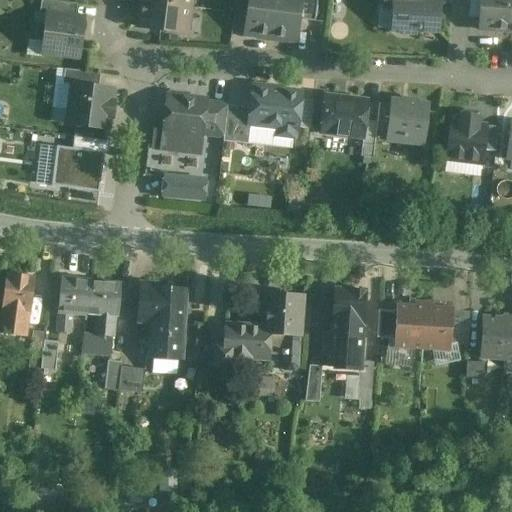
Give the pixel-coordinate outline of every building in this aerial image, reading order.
[(77,5),(41,0),(39,14),(47,15),(47,14),(75,17),(77,5)] [(142,0),(142,2),(189,8),(190,0),(142,0)] [(236,0),(235,11),(247,13),(248,0),(236,0)] [(248,0),(247,13),(244,34),(270,38),(274,0),(248,0)] [(300,0),(274,0),(270,38),(296,41),(298,20),(300,0)] [(317,0),(300,0),(298,20),(315,22),(317,0)] [(435,0),(392,0),(393,8),(391,30),(396,30),(399,34),(413,35),(417,31),(437,32),(439,0),(435,0)] [(508,0),(481,0),(480,30),(507,32),(508,0)] [(189,8),(142,2),(138,28),(186,34),(189,8)] [(75,17),(47,14),(47,15),(45,26),(37,25),(35,41),(43,42),(42,54),(78,59),(83,18),(75,17)] [(100,75),(64,70),(62,85),(72,86),(72,85),(98,88),(100,75)] [(98,88),(72,85),(72,86),(67,125),(107,130),(109,117),(113,118),(114,103),(111,103),(112,90),(98,88)] [(301,95),(253,89),(251,109),(249,124),(250,124),(278,127),(277,136),(294,138),(295,129),(297,129),(301,95)] [(182,95),(172,94),(169,97),(167,97),(163,132),(201,137),(201,135),(205,104),(205,102),(185,99),(182,95)] [(367,102),(325,97),(320,133),(362,139),(365,122),(367,102)] [(416,102),(400,100),(400,102),(392,101),(387,141),(400,142),(404,139),(423,141),(427,106),(415,104),(416,102)] [(227,106),(205,104),(201,135),(223,137),(227,106)] [(251,109),(227,106),(223,137),(223,142),(248,145),(250,124),(249,124),(251,109)] [(477,117),(461,115),(460,123),(450,122),(445,160),(482,164),(483,151),(486,127),(476,125),(477,117)] [(376,123),(365,122),(362,139),(360,157),(372,159),(376,123)] [(498,128),(486,127),(483,151),(495,152),(498,128)] [(109,142),(82,139),(80,150),(104,153),(108,154),(109,142)] [(56,148),(40,146),(40,147),(41,147),(38,163),(54,165),(56,148)] [(80,150),(56,147),(56,148),(54,165),(38,163),(35,184),(51,186),(51,187),(99,193),(104,153),(80,150)] [(207,179),(162,174),(160,197),(205,201),(207,179)] [(34,278),(6,275),(1,308),(2,308),(0,320),(0,334),(10,336),(26,338),(30,312),(34,278)] [(90,282),(62,279),(58,312),(59,312),(57,332),(71,334),(73,314),(86,316),(90,282)] [(121,285),(90,282),(86,316),(96,317),(94,336),(84,335),(82,356),(110,358),(112,338),(114,338),(116,318),(118,319),(121,285)] [(186,290),(156,288),(156,286),(140,285),(137,322),(151,323),(149,359),(153,359),(152,374),(177,375),(177,360),(181,360),(183,325),(184,325),(186,290)] [(353,292),(336,291),(336,290),(335,290),(332,335),(325,334),(324,356),(330,357),(329,367),(358,369),(359,369),(360,362),(365,291),(364,291),(364,292),(353,291),(353,292)] [(303,297),(266,295),(264,328),(224,325),(222,348),(216,348),(215,366),(231,367),(232,353),(282,355),(282,368),(285,371),(294,372),(298,369),(300,337),(303,297)] [(414,306),(396,305),(396,312),(394,340),(394,349),(422,350),(425,302),(415,302),(414,306)] [(452,308),(433,307),(433,303),(425,302),(422,350),(450,352),(451,331),(452,311),(452,308)] [(396,312),(379,311),(377,339),(394,340),(396,312)] [(469,313),(452,311),(451,331),(468,332),(469,313)] [(511,319),(483,318),(481,359),(511,360),(511,319)] [(206,327),(189,326),(185,361),(202,362),(206,327)] [(45,333),(33,331),(31,355),(42,356),(44,341),(45,333)] [(10,336),(0,334),(0,343),(8,344),(10,336)] [(59,343),(44,341),(42,356),(41,369),(55,371),(59,343)] [(121,363),(108,361),(104,390),(118,391),(121,367),(121,363)] [(373,363),(360,362),(359,369),(358,369),(356,399),(371,400),(373,363)] [(484,364),(467,363),(466,379),(483,380),(484,364)] [(322,367),(309,366),(305,402),(319,403),(322,367)] [(144,370),(121,367),(118,391),(142,394),(144,370)] [(275,379),(255,377),(253,389),(273,391),(275,379)]
